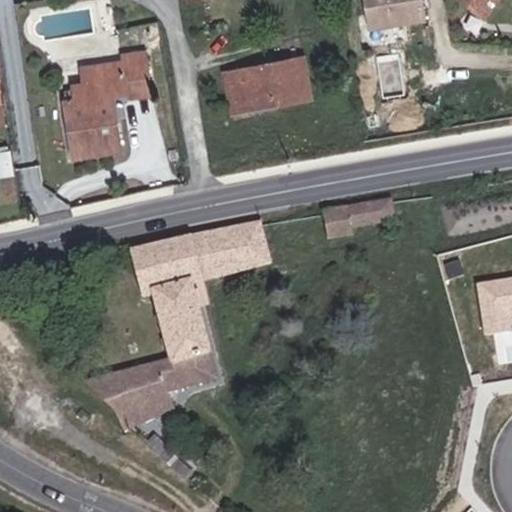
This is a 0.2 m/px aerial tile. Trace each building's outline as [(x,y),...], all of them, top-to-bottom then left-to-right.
[(424,0),(362,0),(367,29),(428,20),(424,0)] [(463,0),(478,12),(487,0),(463,0)] [(499,0),(487,0),(478,12),(486,18),(499,0)] [(152,50),(119,55),(120,62),(121,70),(122,74),(154,69),(152,50)] [(66,78),(73,75),(70,54),(65,55),(66,78)] [(309,102),(302,61),(225,75),(230,104),(232,116),(309,102)] [(85,66),(85,73),(121,70),(120,62),(103,64),(85,66)] [(122,74),(121,70),(85,73),(90,98),(81,98),(80,86),(67,87),(76,158),(121,151),(115,93),(131,92),(157,90),(154,69),(122,74)] [(13,151),(0,152),(0,175),(17,173),(13,151)] [(395,217),(393,199),(325,210),(327,240),(329,240),(329,245),(335,243),(335,238),(353,233),(353,225),(395,217)] [(274,263),(263,221),(136,250),(149,297),(158,295),(166,326),(201,317),(203,316),(196,285),(274,263)] [(479,312),(483,332),(506,329),(505,313),(511,312),(511,278),(480,283),(479,312)] [(115,426),(127,423),(172,406),(169,388),(217,375),(201,317),(166,326),(160,327),(169,358),(84,382),(109,407),(115,426)] [(152,448),(196,491),(208,482),(194,455),(184,460),(162,439),(152,448)]
